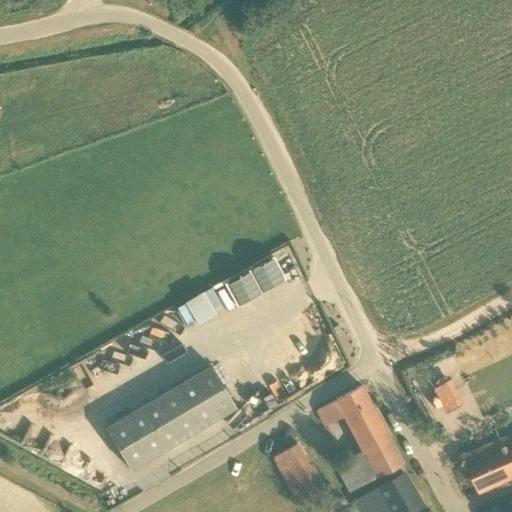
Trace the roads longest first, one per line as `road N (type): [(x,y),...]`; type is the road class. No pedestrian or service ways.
road 1 (unclassified): [(376,365),(233,78),(187,42),(113,15),(0,39)]
road 2 (unclassified): [(126,511),(376,365)]
road 3 (unclassified): [(454,511),(376,365)]
road 4 (track): [(511,299),(376,365)]
